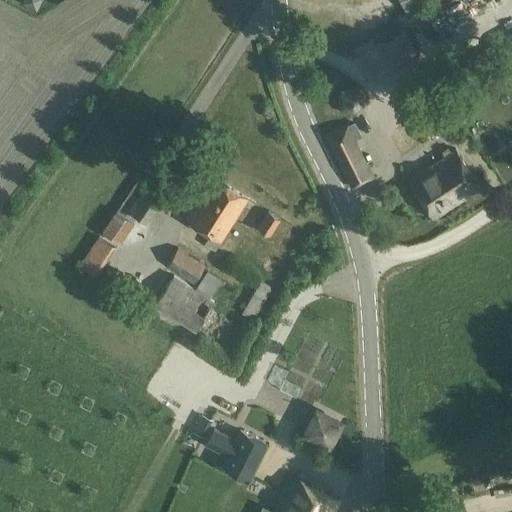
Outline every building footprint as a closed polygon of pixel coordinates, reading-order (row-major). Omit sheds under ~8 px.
[(399,0),(407,15),(434,0),(399,0)] [(388,59),(405,50),(394,30),(377,40),(388,59)] [(464,67),(450,75),(457,90),(503,67),(494,48),(462,63),(464,67)] [(436,76),(408,95),(420,114),(449,94),(436,76)] [(356,119),(369,103),(358,86),(337,91),(337,111),(356,119)] [(424,117),(433,131),(451,120),(442,106),(424,117)] [(347,125),(324,135),(352,188),(352,190),(354,189),(374,177),(355,139),(360,137),(354,124),(348,127),(347,125)] [(434,218),(481,187),(476,180),(455,150),(409,181),(434,218)] [(141,176),(117,210),(125,216),(130,209),(145,219),(168,187),(151,175),(147,181),(141,176)] [(476,180),(481,187),(481,188),(489,183),(483,175),(476,180)] [(215,251),(221,242),(248,199),(214,177),(187,220),(210,235),(204,245),(215,251)] [(257,229),(270,237),(281,220),(268,211),(257,229)] [(116,247),(99,236),(80,265),(97,276),(116,247)] [(166,266),(193,283),(204,266),(177,249),(166,266)] [(215,302),(210,298),(222,280),(206,270),(195,288),(174,275),(154,305),(195,333),(215,302)] [(272,288),(260,281),(241,313),(254,320),(272,288)] [(267,441),(241,428),(236,439),(214,427),(205,444),(208,445),(227,455),(222,465),(248,479),(267,441)] [(334,511),(341,500),(317,488),(294,476),(275,511),(334,511)]
